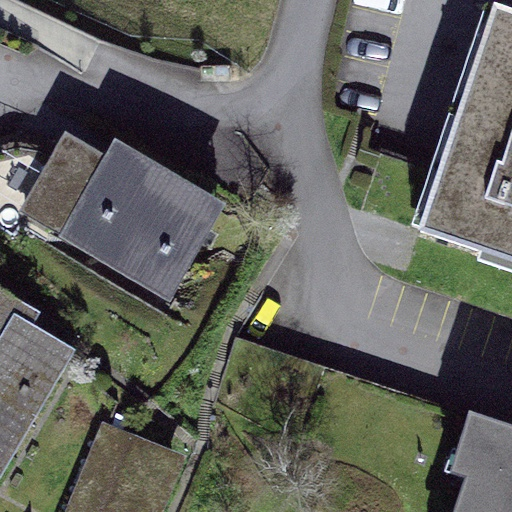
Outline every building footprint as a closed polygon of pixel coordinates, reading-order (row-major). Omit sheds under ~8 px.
[(511,31),(473,20),(407,244),(511,274),(511,31)] [(77,136),(30,209),(165,294),(224,201),(131,142),(119,162),(77,136)] [(0,465),(78,348),(0,296),(0,465)] [(511,511),(511,432),(478,420),(458,475),(472,480),(459,511),(511,511)] [(158,511),(179,462),(107,433),(74,511),(158,511)]
